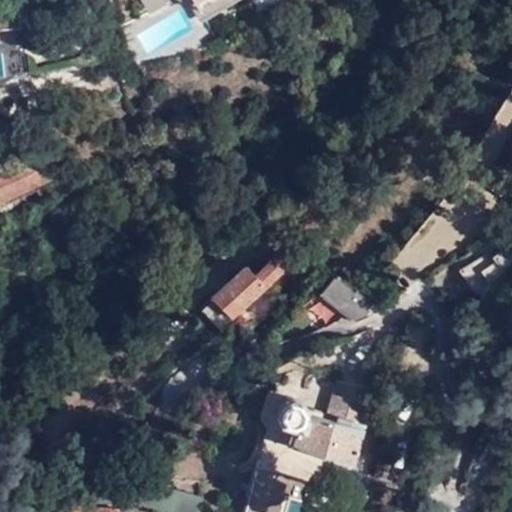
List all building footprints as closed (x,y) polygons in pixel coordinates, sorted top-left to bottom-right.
[(0,0),(0,33),(18,33),(15,0),(0,0)] [(0,203),(55,178),(24,163),(0,171),(0,203)] [(249,262),(216,295),(236,314),(296,254),(285,244),(259,271),(249,262)] [(496,277),(486,256),(463,270),(479,300),(496,277)] [(358,290),(338,273),(335,276),(331,272),(327,276),(331,281),(323,289),(338,303),(337,304),(358,321),(382,307),(381,304),(360,287),(358,290)] [(398,275),(385,286),(392,296),(405,285),(398,275)] [(296,403),(302,411),(335,422),(348,386),(363,390),(361,401),(368,402),(373,387),(335,375),(325,410),(305,404),(301,398),(293,396),(284,399),(283,407),(284,403),(296,403)] [(297,416),(292,433),(290,441),(348,459),(365,407),(366,408),(368,402),(361,401),(363,390),(348,386),(335,422),(302,411),(296,403),(284,403),(283,407),(286,415),(294,417),(297,416)] [(348,459),(351,460),(366,408),(365,407),(348,459)] [(146,476),(140,499),(187,511),(203,511),(207,501),(184,494),(186,485),(146,476)] [(118,497),(109,477),(83,494),(85,494),(118,497)] [(82,502),(68,511),(139,511),(134,508),(119,507),(120,498),(118,497),(85,494),(84,502),(82,502)]
